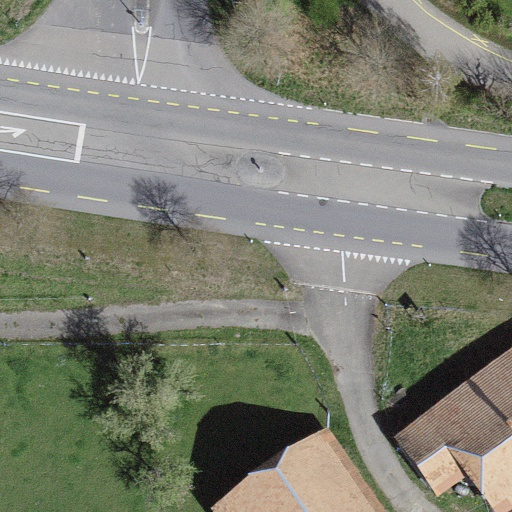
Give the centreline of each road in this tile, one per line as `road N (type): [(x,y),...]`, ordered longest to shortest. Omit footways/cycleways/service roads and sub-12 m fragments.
road 1 (primary): [(117,160),(511,213)]
road 2 (track): [(0,331),(343,319)]
road 3 (unclassified): [(136,0),(117,160)]
road 4 (primary): [(0,132),(117,160)]
